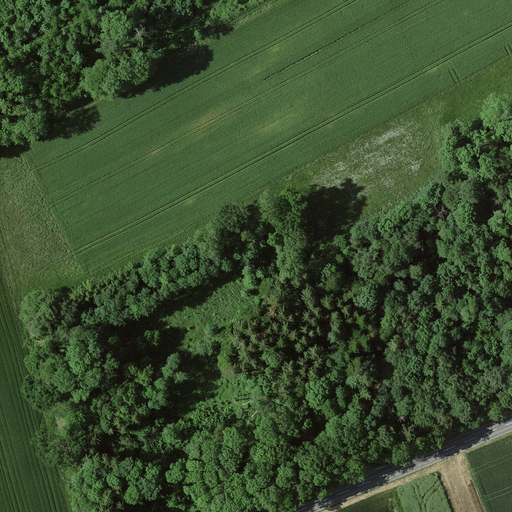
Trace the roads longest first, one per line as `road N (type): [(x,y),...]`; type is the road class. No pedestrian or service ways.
road 1 (track): [(379,478),(279,162)]
road 2 (track): [(280,0),(0,155)]
road 3 (secondary): [(511,422),(297,511)]
road 4 (track): [(511,337),(436,123)]
